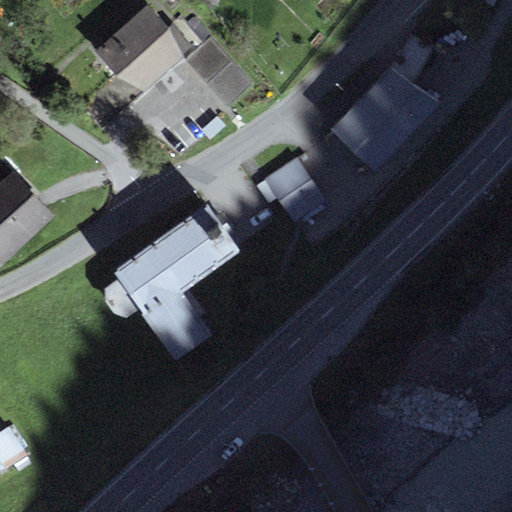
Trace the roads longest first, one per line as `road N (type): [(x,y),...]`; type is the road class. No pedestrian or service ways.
road 1 (primary): [(511,130),(111,511)]
road 2 (residential): [(395,0),(288,108),(157,193)]
road 3 (residential): [(0,57),(121,149),(157,193)]
road 4 (residential): [(157,193),(0,282)]
